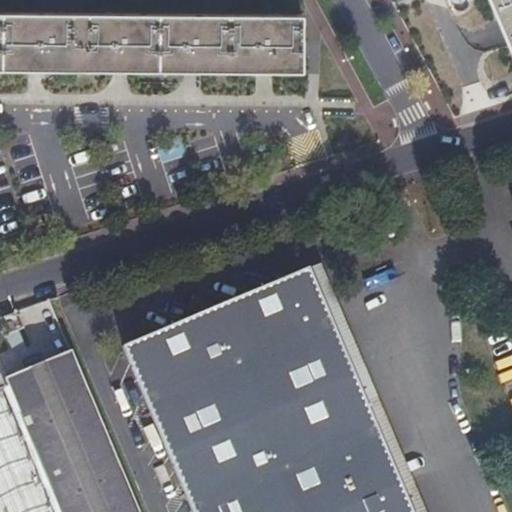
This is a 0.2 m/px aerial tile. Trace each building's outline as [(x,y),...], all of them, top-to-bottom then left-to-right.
[(459,0),(452,0),(453,1),(452,2),(453,4),(455,7),(457,9),(459,9),(460,9),(463,9),(459,0)] [(461,0),(465,8),(467,7),(469,5),(469,3),(470,2),(469,0),(461,0)] [(511,0),(489,0),(511,52),(511,0)] [(0,68),(304,73),(305,17),(0,13),(0,68)] [(121,346),(170,460),(354,381),(306,270),(121,346)] [(138,511),(72,353),(4,381),(6,386),(18,413),(17,414),(58,511),(138,511)] [(170,460),(191,511),(409,511),(354,381),(170,460)] [(53,511),(13,415),(17,414),(18,413),(6,386),(0,388),(0,511),(53,511)]
